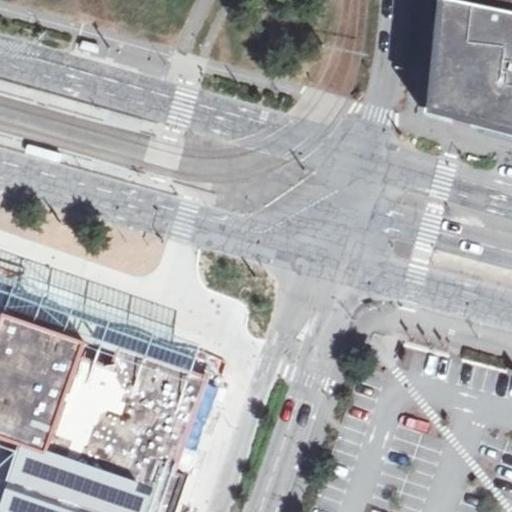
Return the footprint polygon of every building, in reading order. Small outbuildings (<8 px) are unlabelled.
[(511,0),(443,0),(443,4),(511,19),(511,0)] [(500,134),(511,136),(511,19),(443,4),(436,82),(434,100),(433,116),(500,134)] [(106,52),(88,47),(86,54),(104,59),(106,52)] [(64,155),(27,144),(24,152),(61,163),(64,155)] [(203,340),(0,271),(0,320),(5,322),(9,311),(36,320),(59,328),(87,337),(83,348),(104,355),(108,343),(193,371),(203,340)] [(0,444),(17,450),(0,501),(0,511),(171,511),(183,476),(176,474),(209,377),(193,371),(108,343),(104,355),(83,348),(87,337),(9,311),(5,322),(0,336),(0,444)]
